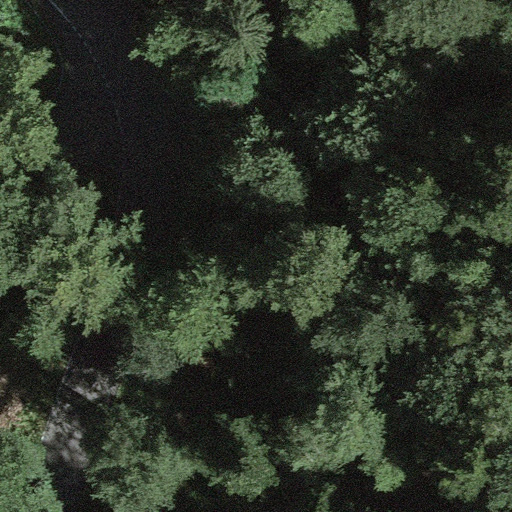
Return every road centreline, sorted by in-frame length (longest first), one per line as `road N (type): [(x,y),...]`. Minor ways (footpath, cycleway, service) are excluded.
road 1 (track): [(0,230),(71,160),(155,113),(511,41)]
road 2 (unclassified): [(53,511),(139,271),(160,171),(155,113),(131,60),(84,0)]
